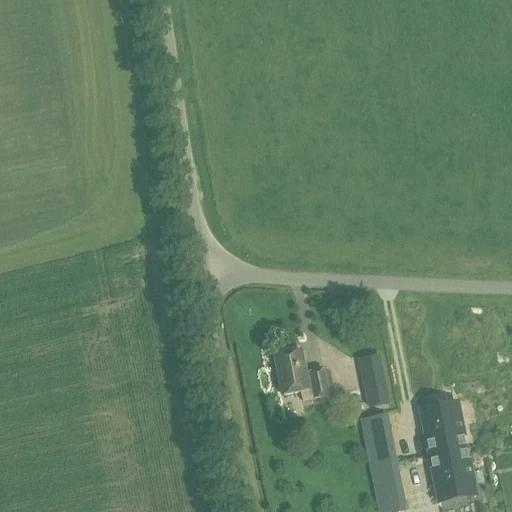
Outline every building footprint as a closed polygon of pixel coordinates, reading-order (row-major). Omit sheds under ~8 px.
[(276,357),(284,397),(302,394),(303,402),(330,397),(325,371),(311,374),(314,390),(310,391),(302,351),(276,357)] [(383,373),(363,377),(369,408),(389,404),(383,373)] [(496,395),(511,391),(511,373),(492,378),(496,395)] [(350,397),(353,410),(359,409),(357,396),(350,397)] [(454,399),(418,406),(428,453),(464,444),(454,399)] [(511,409),(497,413),(501,432),(511,429),(511,409)] [(383,414),(361,419),(366,443),(389,438),(383,414)] [(464,444),(428,453),(438,500),(440,500),(439,496),(472,489),(473,492),(474,492),(464,444)] [(398,482),(376,487),(381,511),(404,507),(398,482)]
